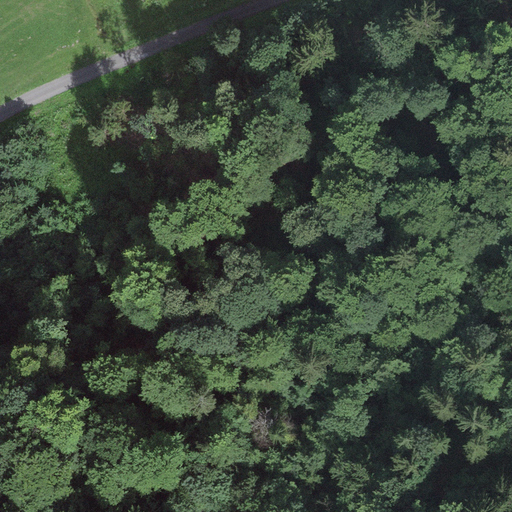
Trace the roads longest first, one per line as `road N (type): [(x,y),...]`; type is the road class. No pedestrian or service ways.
road 1 (unclassified): [(0,113),(128,55),(286,0)]
road 2 (trunk): [(279,0),(0,85)]
